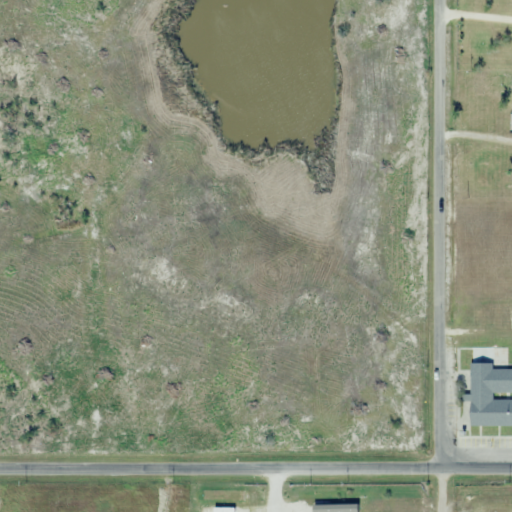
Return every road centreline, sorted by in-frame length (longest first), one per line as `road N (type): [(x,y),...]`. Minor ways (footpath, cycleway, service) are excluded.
road 1 (residential): [(511,465),(0,469)]
road 2 (residential): [(437,466),(435,0)]
